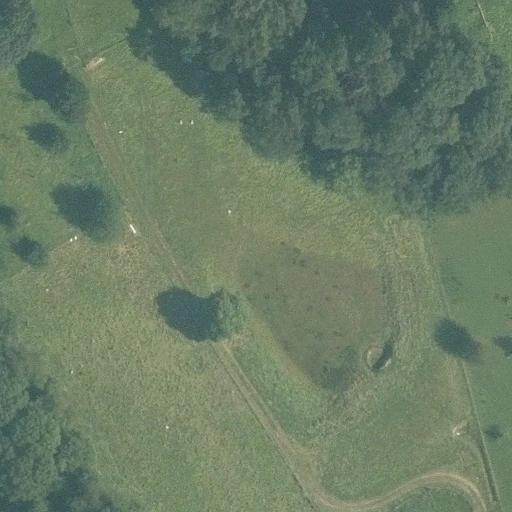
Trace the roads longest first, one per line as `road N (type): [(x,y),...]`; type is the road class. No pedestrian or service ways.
road 1 (unclassified): [(80,511),(0,387)]
road 2 (track): [(479,511),(476,501),(443,479),(415,484),(366,511)]
